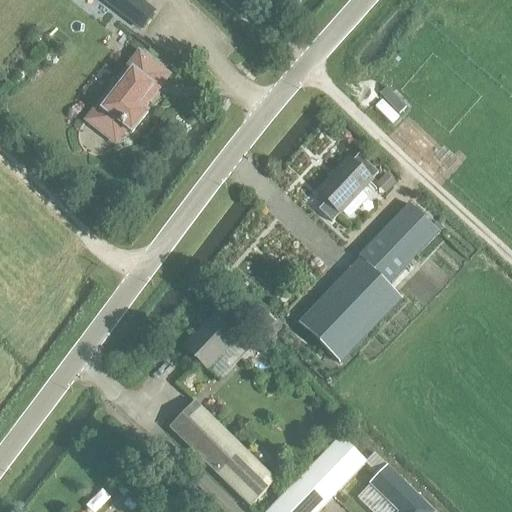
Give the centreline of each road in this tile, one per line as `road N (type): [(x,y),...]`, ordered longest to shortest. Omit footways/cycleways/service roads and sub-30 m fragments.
road 1 (unclassified): [(0,464),(283,95),(368,0)]
road 2 (track): [(305,70),(511,258)]
road 3 (unknown): [(135,288),(0,158)]
road 4 (unknown): [(241,150),(335,245)]
